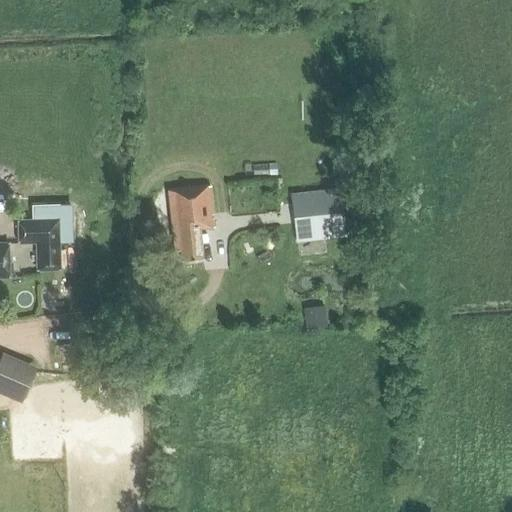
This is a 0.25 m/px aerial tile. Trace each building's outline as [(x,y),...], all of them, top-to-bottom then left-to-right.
[(215,228),(210,186),(167,191),(174,252),(180,251),(181,264),(202,262),(198,230),(215,228)] [(344,237),(339,189),(292,193),(298,248),(312,247),(311,240),(344,237)] [(61,268),(60,238),(59,219),(17,220),(17,244),(35,243),(36,271),(59,271),(59,268),(61,268)] [(0,278),(9,278),(8,244),(0,244),(0,278)] [(303,308),(305,331),(326,328),(324,305),(303,308)] [(0,389),(22,400),(34,372),(6,360),(4,365),(0,363),(0,389)]
